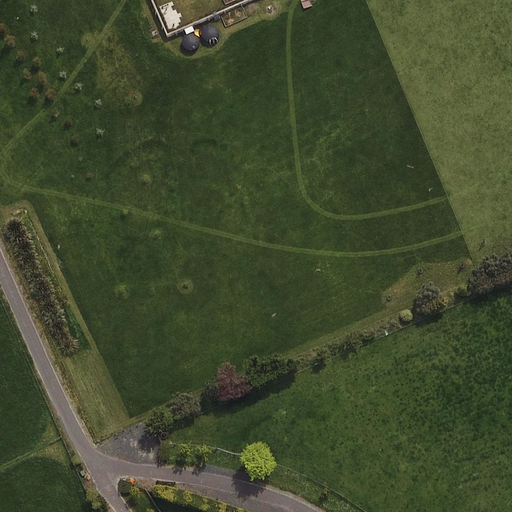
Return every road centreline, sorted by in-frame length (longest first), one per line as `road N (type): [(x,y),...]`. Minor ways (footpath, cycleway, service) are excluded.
road 1 (unknown): [(0,271),(88,467)]
road 2 (unknown): [(88,467),(226,488),(287,511)]
